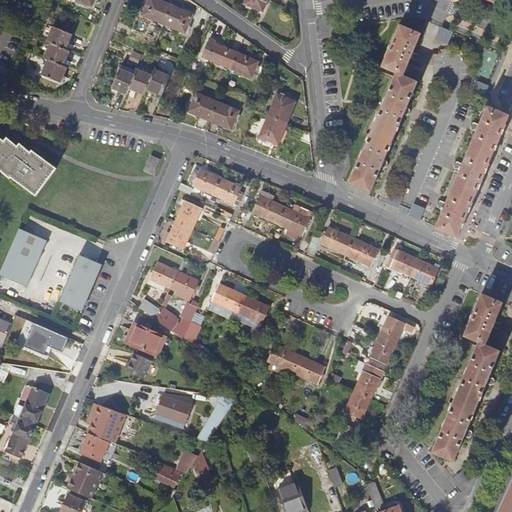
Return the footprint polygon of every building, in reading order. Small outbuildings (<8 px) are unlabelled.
[(164,24),(172,5),(159,0),(148,0),(143,14),(143,15),(164,24)] [(267,0),(245,0),(244,4),(263,11),(267,0)] [(172,5),(164,24),(185,32),(193,14),(172,5)] [(421,33),(399,24),(381,67),(395,73),(385,98),(384,99),(384,100),(382,105),(382,106),(381,107),(364,148),(363,151),(362,151),(360,157),(360,158),(349,183),(352,185),(370,192),(381,167),(384,168),(387,168),(388,166),(389,164),(387,161),(385,160),(384,159),(404,115),(406,115),(409,115),(410,114),(411,112),(410,109),(407,107),(407,106),(417,82),(403,75),(411,58),(413,59),(415,59),(417,58),(418,56),(417,54),(416,52),(413,52),(421,33)] [(51,43),(65,49),(71,34),(54,26),(47,41),(51,43)] [(453,31),(443,27),(440,36),(449,40),(453,31)] [(204,58),(232,70),(238,54),(218,45),(219,42),(212,39),(204,58)] [(44,58),(48,59),(63,66),(69,50),(65,49),(51,43),(44,58)] [(238,54),(232,70),(252,77),(258,61),(238,54)] [(63,66),(48,59),(42,75),(60,82),(66,67),(63,66)] [(129,88),(134,76),(119,69),(112,87),(127,94),(129,88)] [(145,94),(147,89),(152,76),(137,70),(134,76),(129,88),(145,94)] [(154,70),(152,76),(147,89),(162,95),(170,77),(154,70)] [(479,83),(475,92),(484,96),(488,87),(479,83)] [(217,103),(195,93),(188,112),(210,121),(217,103)] [(277,94),(268,115),(287,123),(296,102),(277,94)] [(238,111),(217,103),(210,121),(231,130),(238,111)] [(509,115),(487,106),(487,107),(479,124),(476,123),(473,124),(471,126),(471,128),(473,130),(475,131),(476,131),(463,163),(459,162),(457,163),(455,166),(456,169),(459,171),(446,203),(445,203),(443,202),(440,203),(439,204),(439,207),(440,208),(443,209),(435,228),(457,238),(509,115)] [(287,123),(268,115),(259,137),(278,145),(287,123)] [(11,177),(12,178),(36,196),(57,168),(33,150),(31,153),(21,145),(19,147),(7,138),(5,142),(0,138),(0,170),(1,170),(11,177)] [(151,155),(144,171),(154,175),(161,159),(151,155)] [(214,194),(221,178),(200,169),(199,171),(195,170),(190,180),(194,182),(194,185),(214,194)] [(221,178),(214,194),(234,203),(241,187),(221,178)] [(393,195),(402,199),(403,196),(392,191),(387,203),(389,204),(393,195)] [(277,224),(285,207),(260,196),(253,212),(277,224)] [(176,222),(192,229),(201,209),(185,202),(176,222)] [(414,203),(410,213),(422,217),(425,207),(414,203)] [(285,207),(277,224),(303,235),(310,218),(304,216),(305,212),(298,209),(297,212),(287,208),(285,207)] [(192,229),(176,222),(167,242),(183,250),(192,229)] [(321,244),(346,255),(353,238),(328,227),(321,244)] [(36,265),(46,241),(20,230),(9,253),(36,265)] [(353,238),(346,255),(371,266),(378,249),(353,238)] [(391,267),(411,276),(419,260),(399,251),(391,267)] [(0,276),(26,288),(36,265),(9,253),(0,273),(0,276)] [(99,264),(79,255),(58,302),(81,312),(99,271),(97,270),(99,264)] [(419,260),(411,276),(432,286),(439,269),(419,260)] [(170,289),(178,272),(157,263),(153,272),(152,272),(147,284),(165,293),(167,287),(170,289)] [(178,272),(170,289),(190,298),(198,282),(178,272)] [(212,301),(237,312),(244,296),(220,285),(212,301)] [(498,322),(495,321),(503,303),(481,294),(478,302),(464,336),(478,342),(468,366),(467,367),(465,373),(465,375),(463,380),(446,419),(445,420),(442,426),(443,427),(432,453),(453,462),(464,436),(467,437),(470,436),(471,433),(470,430),(467,429),(486,383),(489,384),(492,383),(493,380),(492,377),(489,376),(500,351),(485,344),(492,327),(495,328),(498,328),(499,324),(498,322)] [(244,296),(237,312),(262,324),(269,307),(244,296)] [(145,300),(138,309),(153,319),(155,316),(159,310),(145,300)] [(184,318),(191,323),(191,322),(198,306),(192,303),(184,318)] [(380,336),(396,343),(405,323),(389,316),(380,336)] [(0,349),(10,326),(0,321),(0,349)] [(199,331),(190,324),(182,340),(191,346),(199,331)] [(156,359),(160,351),(152,348),(156,337),(132,327),(123,346),(156,359)] [(35,353),(53,361),(61,342),(43,334),(35,353)] [(396,343),(380,336),(370,357),(386,365),(396,343)] [(164,339),(156,337),(152,348),(160,351),(164,339)] [(292,372),(300,356),(275,344),(268,360),(272,363),(271,368),(284,374),(287,369),(292,372)] [(143,377),(150,360),(133,353),(126,370),(143,377)] [(300,356),(292,372),(318,383),(325,367),(300,356)] [(0,383),(2,385),(12,365),(3,364),(0,367),(0,383)] [(383,371),(367,364),(354,392),(371,399),(383,371)] [(34,387),(20,419),(35,426),(49,394),(34,387)] [(371,399),(354,392),(345,412),(348,413),(356,417),(362,419),(371,399)] [(218,394),(201,438),(213,443),(230,399),(218,394)] [(156,415),(185,426),(191,407),(162,397),(161,401),(156,415)] [(86,423),(90,425),(98,405),(93,403),(86,423)] [(98,405),(90,425),(87,433),(113,444),(124,414),(98,405)] [(22,458),(35,426),(20,419),(6,451),(22,458)] [(335,426),(341,430),(354,436),(357,429),(337,420),(335,426)] [(108,444),(88,436),(80,454),(100,462),(108,444)] [(185,454),(177,472),(187,476),(196,463),(198,460),(185,454)] [(79,463),(67,489),(89,499),(101,472),(79,463)] [(174,488),(179,478),(159,469),(154,479),(174,488)] [(335,469),(329,471),(335,489),(341,486),(335,469)] [(462,486),(470,480),(464,473),(456,479),(462,486)] [(207,492),(215,489),(210,475),(202,478),(207,492)] [(511,511),(511,481),(497,511),(511,511)] [(283,511),(303,511),(308,511),(298,484),(277,492),(283,511)] [(80,511),(84,504),(68,497),(61,511),(80,511)]
